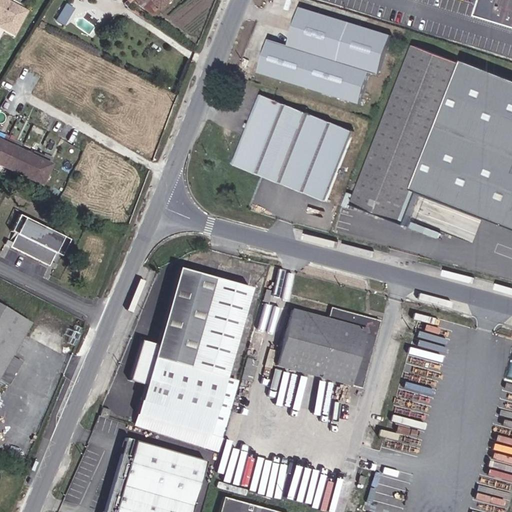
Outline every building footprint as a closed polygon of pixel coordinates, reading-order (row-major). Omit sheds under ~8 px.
[(31,2),(26,0),(0,0),(0,7),(6,10),(2,17),(19,26),(31,2)] [(132,0),(131,1),(152,16),(170,0),(132,0)] [(511,35),(511,0),(481,0),(480,4),(474,22),(511,35)] [(66,24),(74,5),(65,2),(57,21),(66,24)] [(333,45),(328,44),(335,16),(285,3),(273,53),(291,58),(293,48),(330,57),(333,45)] [(409,48),(343,207),(394,229),(414,180),(461,70),(409,48)] [(254,95),(226,164),(318,202),(346,134),(254,95)] [(53,162),(44,157),(46,153),(38,148),(36,152),(16,141),(18,137),(10,133),(8,136),(0,131),(0,157),(44,182),(53,162)] [(66,234),(27,215),(13,244),(52,263),(66,234)] [(10,245),(23,223),(18,220),(6,243),(10,245)] [(125,419),(206,440),(224,379),(216,377),(240,293),(165,271),(144,346),(129,342),(118,385),(133,389),(125,419)] [(256,311),(262,312),(266,298),(260,296),(256,311)] [(31,323),(0,305),(0,378),(9,384),(22,363),(11,357),(31,323)] [(267,375),(352,397),(370,329),(322,316),(319,328),(282,318),(267,375)] [(241,362),(250,364),(260,332),(251,330),(241,362)] [(234,388),(244,390),(250,364),(241,362),(234,388)] [(108,463),(117,466),(121,450),(113,448),(108,463)] [(108,463),(94,511),(181,511),(193,471),(121,450),(117,466),(108,463)]
